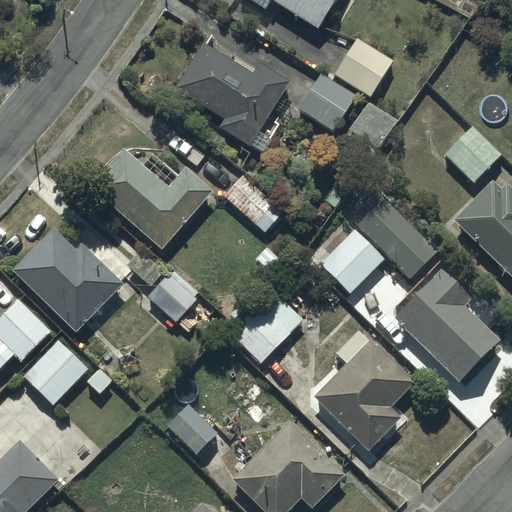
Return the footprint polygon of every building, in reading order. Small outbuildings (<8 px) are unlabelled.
[(269,4),(316,34),(337,0),(245,0),(264,12),(269,4)] [(393,67),(356,44),(333,81),(371,104),(393,67)] [(201,50),(174,97),(225,127),(220,135),(263,161),(271,147),(259,141),(290,88),(258,69),(252,79),(201,50)] [(355,102),(319,81),(298,117),(335,138),(355,102)] [(397,129),(368,109),(349,136),(378,156),(397,129)] [(468,134),(444,160),(476,188),(499,161),(468,134)] [(90,195),(162,256),(211,198),(185,176),(180,183),(151,159),(140,172),(123,157),(90,195)] [(241,181),(223,204),(266,239),(285,216),(241,181)] [(495,189),(455,225),(511,281),(511,193),(510,191),(504,198),(495,189)] [(384,206),(357,234),(410,285),(437,258),(384,206)] [(52,236),(12,277),(77,338),(122,290),(82,253),(77,259),(52,236)] [(352,238),(319,274),(350,301),(383,265),(352,238)] [(164,277),(141,257),(124,276),(148,296),(164,277)] [(198,300),(173,276),(148,301),(177,329),(198,307),(194,303),(198,300)] [(443,276),(395,324),(464,389),(502,348),(465,313),(473,305),(443,276)] [(274,294),(230,338),(259,371),(294,339),(301,347),(309,339),(299,329),(302,326),(274,294)] [(21,306),(0,327),(0,377),(14,363),(21,370),(53,339),(21,306)] [(347,370),(314,404),(369,457),(405,420),(395,410),(415,389),(369,344),(367,346),(357,337),(335,359),(347,370)] [(88,375),(58,345),(23,380),(53,410),(88,375)] [(214,435),(186,408),(163,431),(192,458),(214,435)] [(316,511),(344,483),(286,427),(232,486),(259,511),(294,511),(300,506),(306,511),(316,511)] [(21,447),(0,466),(0,511),(34,511),(60,488),(21,447)]
